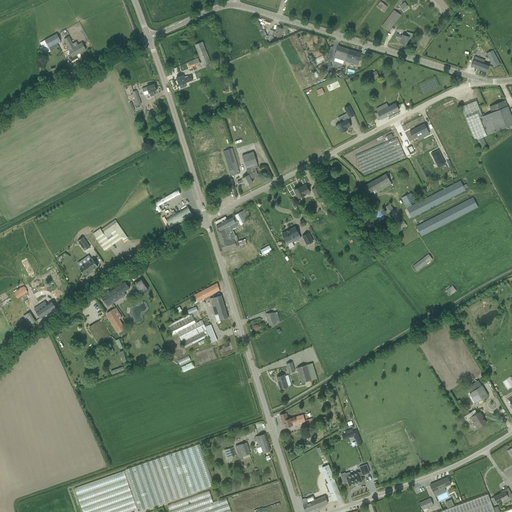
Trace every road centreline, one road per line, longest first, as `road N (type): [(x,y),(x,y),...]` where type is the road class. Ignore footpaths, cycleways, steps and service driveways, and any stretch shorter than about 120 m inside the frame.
road 1 (tertiary): [(299,511),(207,219)]
road 2 (tertiary): [(232,3),(476,79),(511,80)]
road 3 (unclassified): [(207,219),(459,88)]
road 4 (unclassified): [(0,367),(30,335),(207,219)]
road 5 (unclassified): [(334,511),(455,467),(511,433)]
road 6 (tertiary): [(207,219),(149,38)]
road 7 (tertiary): [(0,117),(149,38)]
